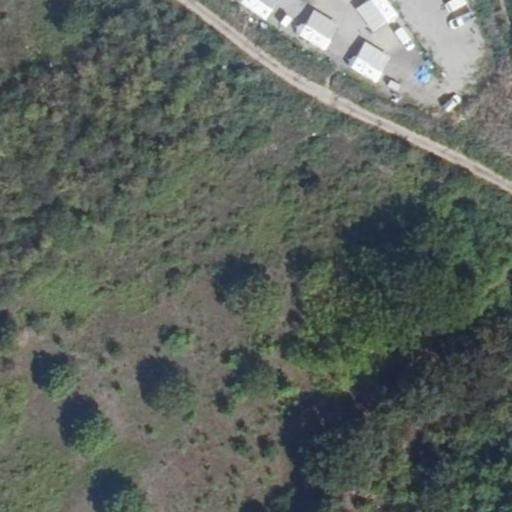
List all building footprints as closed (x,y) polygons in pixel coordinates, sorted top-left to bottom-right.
[(259,0),(254,0),(248,9),(276,28),(284,17),(259,0)] [(394,0),(401,12),(413,6),(409,0),(394,0)] [(313,35),(323,15),(310,9),(300,29),(313,35)] [(417,18),(407,24),(422,45),(432,39),(417,18)] [(307,55),(341,71),(346,59),(313,43),(307,55)] [(403,80),(417,54),(403,47),(389,73),(403,80)] [(437,48),(426,53),(435,72),(446,67),(437,48)] [(443,77),(452,98),(478,87),(469,66),(443,77)] [(354,69),(349,80),(374,91),(379,80),(354,69)]
